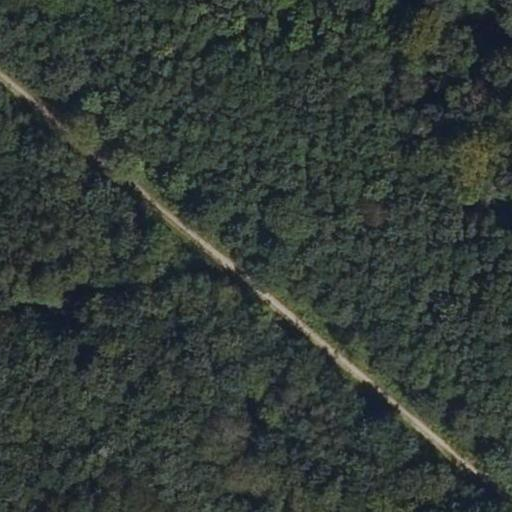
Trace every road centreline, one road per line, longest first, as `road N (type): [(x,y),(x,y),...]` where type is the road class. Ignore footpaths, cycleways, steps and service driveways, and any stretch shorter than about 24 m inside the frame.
road 1 (unknown): [(509,511),(213,261)]
road 2 (track): [(213,261),(0,85)]
road 3 (unknown): [(213,261),(0,314)]
